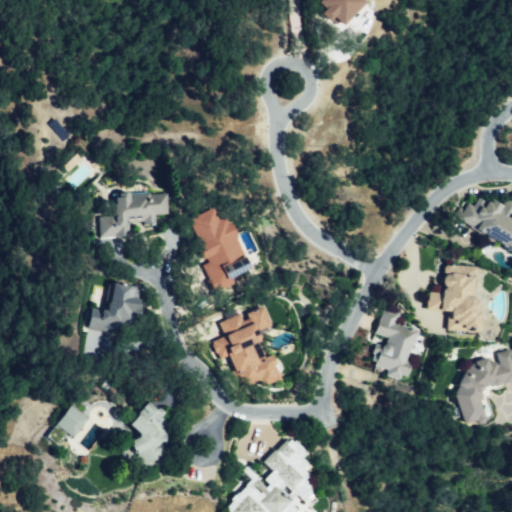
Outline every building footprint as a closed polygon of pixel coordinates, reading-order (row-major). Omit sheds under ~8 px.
[(314,0),(312,3),(329,18),(331,16),(340,25),(363,1),(362,0),(314,0)] [(102,234),(101,214),(119,214),(119,191),(151,190),(151,197),(170,197),(170,214),(158,214),(158,224),(148,224),(148,219),(132,219),(132,233),(102,234)] [(511,222),(502,214),(505,208),(493,198),(489,206),(479,198),(477,203),(469,197),(464,207),(457,202),(448,220),(460,230),(454,241),(462,247),(469,233),(491,250),(511,266),(511,222)] [(247,268),(223,215),(214,219),(209,208),(185,218),(203,261),(198,263),(211,292),(231,283),(228,276),(247,268)] [(468,267),(434,267),(434,276),(431,276),(431,290),(428,290),(428,293),(419,293),(419,302),(417,302),(417,310),(436,310),(436,336),(472,335),(472,321),(468,321),(468,312),(465,312),(465,302),(461,302),(461,296),(465,296),(465,280),(469,280),(468,267)] [(91,327),(115,334),(118,320),(139,326),(145,292),(119,283),(113,313),(106,310),(104,319),(94,316),(91,327)] [(282,380),(278,368),(279,367),(275,355),(266,360),(260,345),(265,342),(262,334),(274,328),(266,305),(253,312),(257,323),(247,328),(242,314),(219,327),(223,338),(211,345),(218,363),(229,357),(235,376),(244,371),(250,387),(260,381),(264,390),(282,380)] [(376,310),(368,335),(382,342),(378,357),(372,354),(369,366),(377,370),(375,376),(386,380),(388,372),(399,378),(403,365),(396,362),(399,351),(402,352),(408,332),(388,322),(389,316),(376,310)] [(476,314),(476,337),(490,337),(491,328),(486,328),(486,314),(476,314)] [(502,347),(509,379),(473,391),(475,402),(472,403),(477,424),(467,428),(466,421),(455,425),(447,393),(452,391),(449,377),(456,374),(458,382),(464,380),(463,374),(470,371),(468,359),(478,356),(480,363),(489,360),(487,353),(502,347)] [(52,423),(70,436),(84,417),(67,404),(52,423)] [(131,444),(142,439),(142,435),(132,426),(150,404),(159,411),(161,408),(167,414),(164,419),(170,425),(171,433),(166,436),(169,437),(166,451),(162,454),(164,461),(149,466),(143,453),(138,456),(131,444)] [(300,441),(309,453),(308,454),(310,456),(306,461),(309,464),(306,468),(313,478),(310,481),(316,489),(306,501),(299,492),(292,501),(298,508),(294,511),(232,511),(231,510),(229,508),(232,504),(230,501),(236,494),(239,497),(246,487),(250,481),(243,472),(247,466),(266,490),(269,486),(266,482),(272,475),(264,465),(276,450),(279,453),(288,441),(291,444),(293,441),(297,445),(300,441)]
